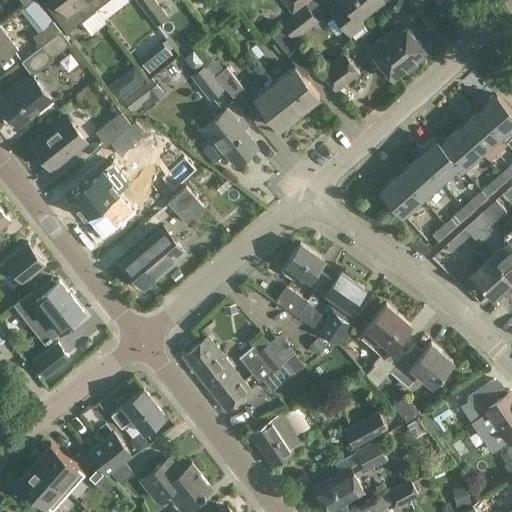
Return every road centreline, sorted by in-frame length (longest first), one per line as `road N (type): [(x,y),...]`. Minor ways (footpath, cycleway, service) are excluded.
road 1 (residential): [(511,363),(420,280),(302,201)]
road 2 (residential): [(302,201),(478,42)]
road 3 (residential): [(141,341),(0,165)]
road 4 (residential): [(277,511),(141,341)]
road 5 (residential): [(141,341),(302,201)]
road 6 (residential): [(0,451),(141,341)]
